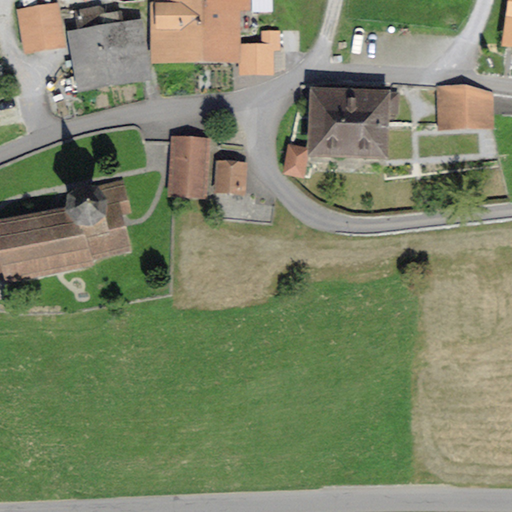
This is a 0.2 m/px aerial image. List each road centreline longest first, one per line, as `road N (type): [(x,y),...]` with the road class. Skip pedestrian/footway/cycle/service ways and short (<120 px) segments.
road 1 (residential): [(511,502),(103,511)]
road 2 (residential): [(511,215),(370,232),(318,224),(271,180),(261,156),(264,110)]
road 3 (residential): [(264,110),(152,116),(69,132),(0,158)]
road 4 (residential): [(511,87),(313,66)]
